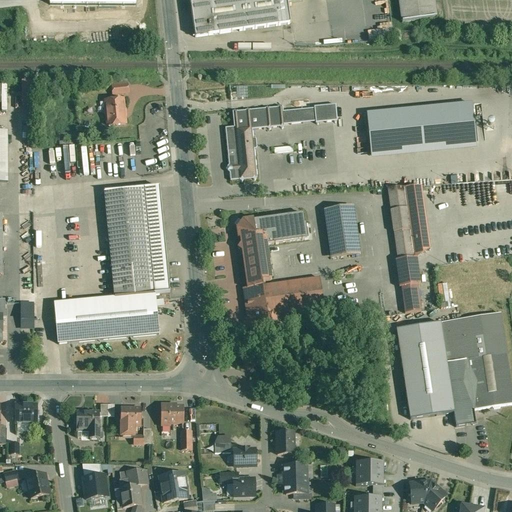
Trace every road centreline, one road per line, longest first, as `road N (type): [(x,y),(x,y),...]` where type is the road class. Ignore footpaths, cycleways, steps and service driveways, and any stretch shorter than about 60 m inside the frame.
road 1 (unclassified): [(166,0),(202,389)]
road 2 (residential): [(202,389),(511,484)]
road 3 (residential): [(51,386),(202,389)]
road 4 (residential): [(51,386),(70,511)]
